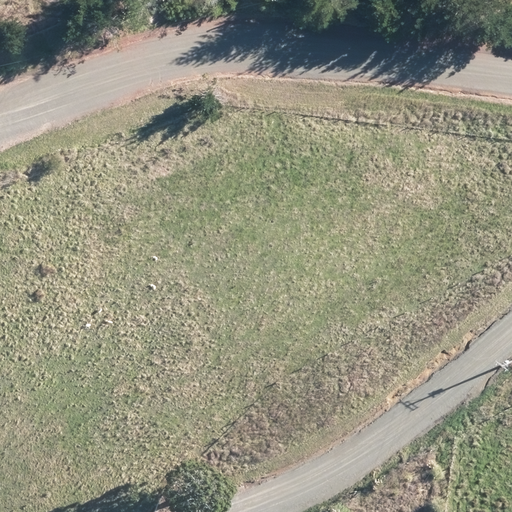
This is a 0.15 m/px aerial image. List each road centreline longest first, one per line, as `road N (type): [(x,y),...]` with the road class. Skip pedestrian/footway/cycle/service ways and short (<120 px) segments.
road 1 (residential): [(0,111),(90,79),(188,58),(396,56),(511,74)]
road 2 (unclassified): [(226,511),(364,448),(511,335)]
